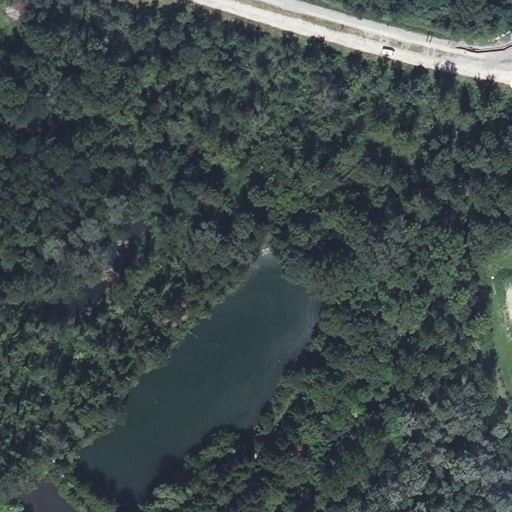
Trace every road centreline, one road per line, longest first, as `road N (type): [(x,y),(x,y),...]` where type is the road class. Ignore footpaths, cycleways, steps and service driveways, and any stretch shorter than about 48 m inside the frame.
road 1 (track): [(511,460),(478,354),(440,299),(425,300),(357,385),(324,366)]
road 2 (track): [(272,0),(511,58)]
